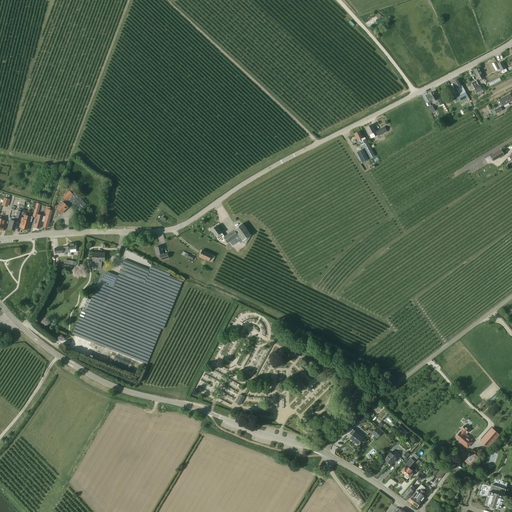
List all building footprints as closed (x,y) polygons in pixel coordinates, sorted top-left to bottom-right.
[(497,64),(501,71),(502,74),(507,71),(506,69),(502,61),(497,64)] [(479,80),(480,81),(482,80),(482,78),(484,77),(479,68),(474,70),(479,80)] [(453,82),(459,94),(456,96),(459,102),(468,97),(465,92),(458,79),(453,82)] [(473,86),(474,88),(479,97),(483,94),(482,93),(484,92),(480,85),(479,85),(476,80),(471,83),(473,86)] [(433,91),(426,95),(428,101),(432,99),(433,102),(436,100),(439,106),(443,104),(438,94),(435,95),(433,91)] [(511,101),(511,97),(510,94),(499,100),(503,106),(511,101)] [(494,115),(503,110),(501,106),(492,111),(494,115)] [(376,131),(372,124),(366,128),(368,132),(369,135),(371,138),(375,136),(373,133),(374,132),(376,131)] [(387,131),(385,126),(376,131),(376,132),(378,136),(386,132),(387,131)] [(362,145),(367,142),(366,139),(365,137),(364,137),(361,132),(360,131),(357,132),(354,134),(357,141),(360,146),(362,145)] [(369,145),(367,142),(362,145),(364,148),(356,152),(362,163),(369,159),(375,156),(369,145)] [(501,149),(490,156),(493,161),(504,155),(501,149)] [(72,189),(70,191),(73,194),(72,195),(75,198),(71,202),(80,210),(86,204),(72,189)] [(75,198),(72,195),(73,194),(69,191),(62,197),(65,201),(63,202),(56,208),(61,214),(68,207),(67,206),(71,202),(75,198)] [(5,194),(4,197),(1,205),(7,207),(10,199),(8,199),(9,195),(5,194)] [(10,220),(7,228),(15,230),(17,222),(16,222),(17,218),(20,219),(23,210),(18,209),(18,211),(17,211),(16,217),(14,217),(13,221),(10,220)] [(44,216),(42,222),(44,222),(43,227),(47,228),(49,220),(51,215),(52,210),(49,210),(47,209),(46,214),(45,217),(44,216)] [(44,216),(37,214),(33,227),(39,229),(41,221),(42,222),(44,216)] [(27,230),(29,221),(31,222),(32,217),(24,215),(23,219),(20,228),(27,230)] [(225,237),(225,236),(222,233),(217,226),(211,230),(216,237),(220,241),(221,240),(223,242),(226,240),(228,243),(230,242),(233,246),(242,239),(243,241),(251,235),(243,224),(225,237)] [(76,243),(68,244),(68,247),(55,248),(55,254),(76,252),(76,249),(77,249),(76,243)] [(169,258),(168,253),(164,254),(163,253),(164,253),(162,246),(155,247),(157,255),(160,254),(162,260),(169,258)] [(199,257),(212,263),(215,256),(202,250),(199,257)] [(93,252),(93,262),(96,262),(96,267),(99,267),(99,273),(101,274),(103,270),(108,272),(108,262),(105,262),(105,253),(93,252)] [(87,298),(73,334),(143,362),(147,364),(162,328),(164,329),(183,281),(170,276),(171,273),(151,265),(149,270),(124,260),(118,276),(108,272),(103,270),(101,274),(91,299),(87,298)] [(245,397),(240,394),(235,403),(240,406),(245,397)] [(401,424),(398,427),(406,434),(409,430),(401,424)] [(460,432),(455,437),(462,443),(462,444),(466,447),(472,439),(467,435),(466,434),(466,433),(467,433),(469,430),(464,426),(461,429),(462,429),(462,430),(460,432)] [(371,434),(377,438),(382,432),(376,427),(371,434)] [(492,428),(480,441),(488,448),(500,435),(492,428)] [(353,429),(350,434),(352,435),(350,438),(358,444),(363,439),(362,438),(364,436),(356,430),(355,431),(353,429)] [(390,452),(384,459),(391,465),(397,458),(399,455),(396,452),(393,455),(390,452)] [(473,452),(464,461),(471,467),(479,458),(473,452)] [(409,477),(413,472),(411,470),(409,468),(408,468),(411,464),(408,461),(405,465),(406,466),(402,471),(406,475),(405,476),(407,478),(408,477),(409,477)] [(440,478),(445,472),(441,468),(436,475),(440,478)] [(421,472),(416,479),(419,482),(421,479),(422,480),(424,477),(422,475),(424,474),(421,472)] [(409,501),(413,504),(418,495),(420,491),(421,492),(423,490),(423,491),(425,488),(421,484),(416,490),(417,491),(414,495),(413,494),(413,495),(409,501)] [(410,488),(403,496),(407,500),(414,491),(413,491),(415,488),(412,485),(410,488)] [(489,491),(485,504),(490,506),(495,508),(495,507),(500,509),(504,496),(503,496),(506,489),(492,485),(489,491)] [(418,495),(413,504),(417,507),(423,499),(421,498),(426,492),(423,491),(423,490),(421,492),(420,491),(418,495)]
